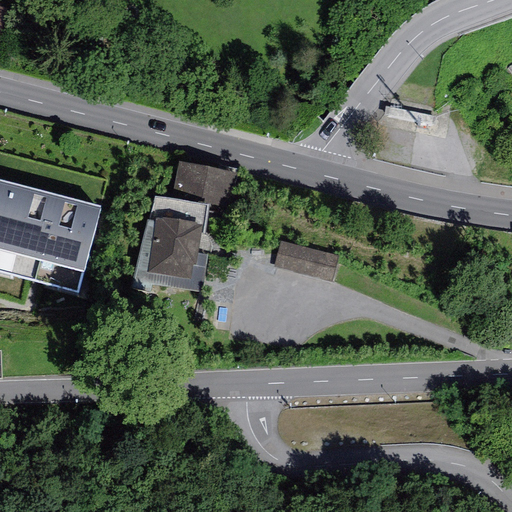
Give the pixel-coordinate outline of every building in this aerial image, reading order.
[(229,210),(237,174),(179,161),(171,197),(229,210)] [(0,236),(13,184),(0,180),(0,236)] [(13,184),(0,236),(0,273),(79,294),(102,207),(13,184)] [(197,293),(216,213),(160,199),(140,279),(197,293)] [(338,257),(286,245),(281,267),(333,279),(338,257)]
